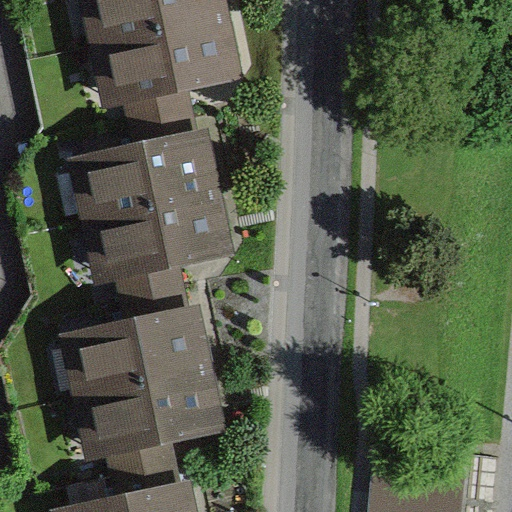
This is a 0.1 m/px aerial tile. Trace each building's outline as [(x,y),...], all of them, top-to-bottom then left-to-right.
[(99,0),(110,46),(213,23),(207,0),(99,0)] [(110,46),(123,104),(226,81),(213,23),(110,46)] [(92,159),(103,221),(209,203),(198,141),(92,159)] [(103,221),(114,282),(220,264),(209,203),(103,221)] [(81,337),(93,400),(201,381),(189,318),(81,337)] [(93,400),(104,464),(212,445),(201,381),(93,400)] [(466,480),(375,470),(370,511),(462,511),(463,509),(466,480)] [(86,511),(188,511),(185,493),(86,511)]
